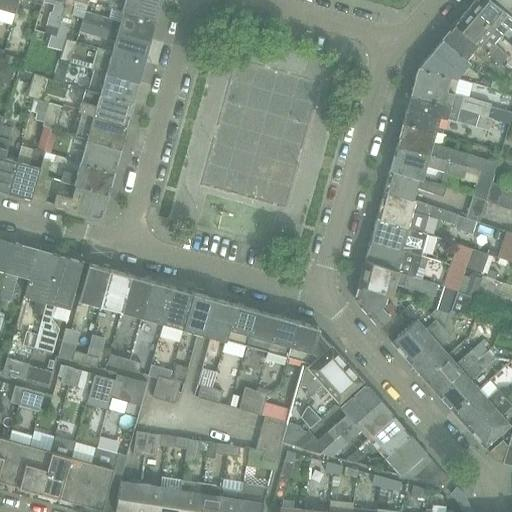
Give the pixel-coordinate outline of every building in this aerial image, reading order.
[(0,0),(0,9),(14,14),(18,0),(0,0)] [(65,0),(43,0),(43,1),(54,4),(52,12),(49,12),(43,33),(51,35),(55,37),(65,0)] [(88,0),(65,0),(55,37),(51,35),(47,47),(62,52),(65,39),(67,39),(72,19),(70,19),(74,5),(86,8),(88,0)] [(114,0),(113,3),(109,2),(108,7),(122,11),(155,20),(160,0),(114,0)] [(511,19),(496,6),(488,0),(474,0),(468,8),(492,29),(499,21),(511,31),(511,30),(511,19)] [(511,0),(496,0),(499,2),(508,10),(511,4),(511,0)] [(492,29),(468,8),(454,24),(491,55),(501,64),(507,56),(498,47),(494,44),(500,36),(492,29)] [(155,20),(122,11),(119,21),(84,11),(81,22),(149,41),(155,20)] [(149,41),(81,22),(79,31),(99,37),(114,41),(111,52),(143,61),(149,41)] [(491,55),(454,24),(441,40),(465,59),(472,52),(485,63),(497,74),(504,66),(501,64),(491,55)] [(65,39),(62,52),(59,60),(69,62),(76,42),(67,39),(65,39)] [(465,59),(441,40),(417,67),(450,77),(465,59)] [(143,61),(111,52),(98,48),(92,69),(94,69),(138,82),(143,61)] [(69,62),(59,60),(53,80),(63,83),(69,62)] [(450,77),(417,67),(410,95),(478,115),(487,117),(490,104),(463,96),(446,91),(450,77)] [(138,82),(94,69),(92,79),(89,89),(89,90),(132,103),(138,82)] [(33,74),(19,70),(17,77),(31,81),(33,74)] [(45,78),(33,74),(31,81),(27,96),(33,98),(39,99),(45,78)] [(89,89),(85,88),(77,112),(126,126),(132,103),(89,90),(89,89)] [(478,115),(410,95),(402,123),(443,134),(447,118),(456,121),(475,126),(478,115)] [(39,99),(33,98),(30,112),(45,117),(49,102),(39,99)] [(61,105),(49,102),(45,117),(43,126),(51,128),(54,129),(61,105)] [(126,126),(77,112),(76,115),(80,117),(75,136),(86,140),(119,150),(126,126)] [(64,142),(73,118),(60,113),(51,138),(64,142)] [(511,130),(511,116),(507,115),(503,127),(511,130)] [(446,135),(443,134),(402,123),(396,146),(467,165),(480,169),(493,173),(497,163),(442,146),(446,135)] [(1,125),(0,130),(0,189),(7,192),(16,160),(4,156),(9,140),(12,129),(3,126),(1,125)] [(51,128),(43,126),(37,147),(46,149),(51,128)] [(119,150),(86,140),(83,151),(78,149),(75,161),(80,162),(113,172),(119,150)] [(467,165),(396,146),(389,169),(422,179),(426,166),(463,178),(467,165)] [(28,163),(16,160),(7,192),(30,198),(37,174),(41,159),(43,151),(32,148),(28,163)] [(50,162),(41,159),(37,174),(46,177),(50,162)] [(113,172),(80,162),(76,175),(63,171),(60,181),(74,185),(106,195),(107,195),(113,172)] [(422,179),(389,169),(383,191),(412,201),(416,188),(443,197),(446,187),(422,179)] [(493,173),(480,169),(474,191),(465,188),(464,192),(473,195),(485,201),(491,181),(493,173)] [(46,177),(37,174),(30,198),(45,202),(52,178),(46,177)] [(503,185),(491,181),(485,201),(486,201),(497,205),(503,185)] [(106,195),(74,185),(70,197),(56,193),(53,204),(97,217),(101,215),(106,195)] [(511,192),(511,188),(503,185),(497,205),(507,208),(511,192)] [(412,201),(383,191),(376,218),(407,228),(412,212),(456,225),(459,215),(450,213),(412,201)] [(486,201),(485,201),(473,195),(465,217),(479,222),(486,201)] [(229,224),(291,241),(296,222),(235,204),(229,224)] [(427,235),(407,228),(376,218),(370,239),(421,256),(427,235)] [(511,263),(511,233),(508,232),(499,259),(511,263)] [(0,292),(14,243),(0,239),(0,292)] [(427,258),(421,256),(370,239),(364,260),(414,277),(417,267),(424,269),(427,258)] [(472,249),(452,242),(451,247),(456,248),(450,265),(465,270),(472,249)] [(36,249),(14,243),(0,292),(0,298),(10,301),(17,275),(28,278),(36,249)] [(59,255),(36,249),(28,278),(29,279),(25,296),(46,302),(59,255)] [(493,257),(472,249),(465,270),(485,277),(493,257)] [(81,262),(59,255),(46,302),(33,347),(34,348),(34,346),(50,350),(50,352),(51,352),(58,328),(57,327),(57,328),(46,319),(57,304),(68,308),(73,291),(81,262)] [(437,285),(414,277),(364,260),(358,284),(386,294),(390,295),(394,283),(434,296),(437,285)] [(109,269),(88,264),(78,300),(100,306),(110,269),(109,269)] [(465,270),(450,265),(443,286),(458,291),(463,274),(465,270)] [(131,275),(110,269),(100,306),(121,311),(131,275)] [(482,279),(468,274),(468,276),(463,274),(458,291),(476,297),(482,279)] [(152,281),(131,275),(121,311),(141,317),(152,281)] [(510,293),(511,288),(511,281),(502,277),(497,287),(510,293)] [(172,287),(152,281),(141,317),(162,323),(172,287)] [(354,299),(381,330),(398,315),(394,310),(388,315),(380,306),(383,304),(386,294),(358,284),(354,299)] [(194,292),(172,287),(162,323),(183,329),(194,292)] [(476,297),(458,291),(451,310),(457,312),(469,316),(476,297)] [(214,298),(194,292),(183,329),(204,334),(214,298)] [(235,304),(220,300),(214,298),(204,334),(225,340),(235,304)] [(256,310),(235,304),(225,340),(246,346),(256,310)] [(381,330),(407,359),(443,328),(449,314),(434,309),(432,318),(434,320),(425,329),(416,319),(412,323),(402,311),(398,315),(381,330)] [(276,315),(256,310),(246,346),(266,352),(276,315)] [(457,312),(451,310),(450,310),(449,314),(443,328),(407,359),(422,377),(448,355),(440,346),(451,337),(450,337),(457,318),(455,317),(457,312)] [(297,321),(276,315),(266,352),(287,358),(297,321)] [(319,327),(297,321),(287,358),(309,364),(330,345),(318,331),(319,327)] [(490,348),(483,340),(475,346),(456,363),(448,355),(422,377),(438,394),(487,350),(490,348)] [(346,363),(330,345),(309,364),(307,365),(307,366),(303,366),(298,385),(308,387),(304,395),(309,397),(346,363)] [(494,359),(487,350),(438,394),(453,412),(478,389),(470,380),(490,363),(494,359)] [(74,351),(71,361),(84,364),(86,354),(74,351)] [(98,358),(86,354),(84,364),(96,367),(98,358)] [(116,366),(127,369),(130,360),(118,357),(116,366)] [(6,358),(2,371),(25,378),(29,365),(6,358)] [(141,363),(130,360),(127,369),(138,372),(141,363)] [(361,381),(346,363),(309,397),(314,403),(328,391),(338,401),(361,381)] [(52,371),(29,365),(25,378),(48,384),(52,371)] [(73,368),(65,366),(60,382),(68,385),(73,368)] [(82,370),(73,368),(68,385),(77,387),(82,370)] [(152,397),(163,400),(169,379),(158,376),(152,397)] [(212,388),(233,394),(236,382),(215,376),(212,388)] [(115,380),(106,377),(102,394),(110,396),(115,380)] [(180,382),(169,379),(163,400),(174,404),(180,382)] [(123,382),(115,380),(110,396),(119,399),(123,382)] [(332,427),(333,428),(317,441),(315,444),(321,451),(378,400),(364,384),(339,406),(346,415),(332,427)] [(23,388),(14,385),(10,402),(18,404),(23,388)] [(211,388),(200,385),(197,397),(208,400),(211,388)] [(238,409),(250,412),(256,390),(244,387),(238,409)] [(44,394),(23,388),(18,404),(39,410),(44,394)] [(222,391),(211,388),(208,400),(219,403),(222,391)] [(487,399),(478,389),(453,412),(468,429),(504,398),(497,390),(487,399)] [(267,393),(256,390),(250,412),(261,415),(267,393)] [(300,411),(302,398),(277,395),(276,408),(300,411)] [(511,406),(504,398),(468,429),(484,447),(499,434),(509,425),(501,416),(511,406)] [(393,416),(378,400),(321,451),(319,453),(332,456),(347,443),(361,431),(368,438),(393,416)] [(320,419),(308,406),(305,409),(300,417),(309,427),(320,419)] [(264,416),(261,427),(282,433),(285,421),(264,416)] [(410,435),(393,416),(368,438),(368,439),(365,442),(368,445),(371,442),(384,457),(410,435)] [(285,421),(282,433),(280,441),(290,443),(305,432),(300,426),(285,421)] [(282,433),(261,427),(258,438),(279,444),(280,441),(282,433)] [(305,432),(290,443),(301,448),(314,437),(307,430),(305,432)] [(132,453),(144,455),(147,433),(136,431),(132,453)] [(167,436),(147,433),(144,455),(155,457),(157,445),(166,446),(167,436)] [(432,460),(425,452),(410,435),(384,457),(388,462),(400,474),(413,477),(432,460)] [(187,439),(167,436),(166,446),(175,447),(185,449),(187,439)] [(0,468),(8,440),(0,437),(0,468)] [(279,444),(258,438),(255,449),(277,452),(279,444)] [(199,441),(187,439),(185,449),(183,461),(196,463),(199,441)] [(29,446),(8,440),(0,468),(0,479),(18,485),(29,446)] [(508,447),(503,441),(489,452),(497,461),(503,463),(508,447)] [(226,455),(228,445),(209,442),(207,457),(214,458),(215,453),(226,455)] [(511,445),(509,444),(508,447),(503,463),(511,466),(511,445)] [(239,447),(228,445),(226,455),(238,457),(239,447)] [(50,452),(29,446),(18,485),(39,491),(50,452)] [(263,468),(264,460),(274,462),(277,452),(255,449),(249,449),(247,466),(263,468)] [(292,464),(295,453),(286,450),(280,477),(288,480),(293,464),(292,464)] [(70,458),(50,452),(39,491),(59,497),(70,458)] [(91,464),(70,458),(59,497),(80,502),(91,464)] [(448,478),(432,460),(413,477),(442,484),(448,478)] [(327,462),(324,472),(326,472),(324,481),(326,482),(325,491),(330,492),(333,474),(334,464),(327,462)] [(111,469),(91,464),(80,502),(99,508),(100,508),(100,509),(101,509),(113,469),(111,469)] [(343,466),(334,464),(333,474),(340,476),(343,466)] [(237,481),(253,482),(253,469),(237,469),(237,481)] [(259,474),(258,483),(278,487),(279,478),(259,474)] [(382,477),(374,475),(371,484),(380,486),(382,477)] [(401,482),(382,477),(380,486),(399,491),(401,482)] [(181,482),(161,479),(160,487),(155,511),(176,511),(180,490),(181,482)] [(135,511),(140,484),(119,481),(114,511),(135,511)] [(181,481),(181,482),(180,490),(176,511),(197,511),(201,484),(181,481)] [(155,511),(160,487),(140,484),(135,511),(155,511)] [(222,487),(201,484),(197,511),(217,511),(220,496),(221,496),(222,488),(222,487)] [(260,511),(268,487),(243,484),(242,491),(238,511),(260,511)] [(429,490),(413,485),(409,496),(418,499),(419,497),(427,499),(429,490)] [(458,489),(456,487),(448,496),(450,498),(452,500),(453,502),(455,503),(456,506),(457,508),(458,510),(458,511),(470,511),(470,510),(469,507),(468,504),(467,501),(465,497),(463,494),(461,492),(458,489)] [(238,511),(242,491),(222,488),(221,496),(220,496),(217,511),(238,511)]
